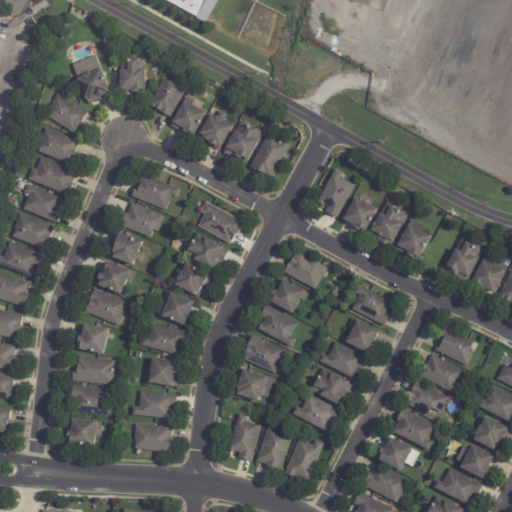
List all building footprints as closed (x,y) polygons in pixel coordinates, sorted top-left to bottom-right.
[(164,0),(208,22),(218,0),(164,0)] [(112,51),(103,52),(102,41),(103,41),(102,36),(110,35),(112,51)] [(144,69),(144,89),(137,89),(137,92),(134,92),(134,96),(118,96),(118,70),(120,70),(120,59),(126,59),(126,58),(138,58),(138,69),(144,69)] [(110,95),(98,100),(98,99),(87,103),(76,78),(78,77),(74,70),(97,60),(111,94),(110,95)] [(187,86),(170,117),(148,105),(163,78),(170,82),(173,77),(187,86)] [(88,113),(81,125),(80,124),(79,126),(80,126),(75,134),(49,119),(53,112),(49,109),(58,95),(88,113)] [(205,113),(191,137),(171,126),(173,123),(171,122),(184,100),(205,113)] [(228,116),(224,122),(232,127),(219,151),(208,145),(208,143),(199,138),(200,135),(199,134),(209,114),(215,117),(216,116),(217,117),(220,112),(228,116)] [(255,128),(255,129),(256,127),(265,131),(247,163),(237,158),(236,161),(224,154),(226,148),(225,148),(234,130),(236,131),(241,121),(255,128)] [(78,143),(74,152),(76,152),(71,166),(37,152),(39,146),(38,145),(45,128),(78,142),(78,143)] [(269,135),(282,142),(284,141),(289,144),(289,146),(290,146),(273,178),(263,173),(263,174),(250,168),(268,134),(269,135)] [(75,174),(72,183),(70,190),(68,190),(66,195),(28,180),(32,169),(36,170),(40,158),(76,173),(75,174)] [(337,218),(326,212),(328,208),(317,202),(335,169),(343,173),(340,178),(355,186),(337,218)] [(133,196),(137,186),(139,187),(144,175),(180,191),(177,198),(172,195),(165,212),(132,197),(133,196)] [(60,200),(56,210),(61,212),(56,224),(22,210),(29,194),(24,192),(27,185),(61,199),(60,200)] [(360,200),(378,210),(365,234),(354,228),(355,225),(344,219),(355,198),(360,200)] [(390,248),(378,241),(379,239),(369,234),(386,202),(406,213),(405,214),(407,216),(390,248)] [(123,217),(125,213),(127,214),(132,203),(165,217),(159,232),(153,230),(150,238),(120,225),(123,217)] [(239,231),(237,235),(234,234),(229,244),(198,227),(205,214),(201,212),(206,203),(242,222),(238,229),(240,229),(239,231)] [(52,228),(48,237),(50,238),(45,251),(12,237),(15,229),(14,228),(20,214),(52,227),(52,228)] [(409,225),(432,236),(419,260),(397,249),(409,225)] [(119,233),(143,243),(138,253),(145,256),(142,263),(136,260),(133,267),(108,256),(119,232),(119,233)] [(228,252),(222,263),(220,262),(215,271),(182,254),(191,239),(193,240),(197,233),(228,251),(228,252)] [(483,250),(465,283),(454,277),(455,275),(444,268),(455,248),(460,251),(465,241),(476,247),(476,246),(481,248),(480,249),(483,250)] [(42,257),(38,267),(34,265),(31,271),(32,271),(30,277),(0,265),(0,256),(4,258),(10,243),(43,256),(42,257)] [(285,271),(296,251),(328,269),(323,277),(322,276),(314,291),(283,274),(285,271)] [(496,261),(508,267),(505,272),(504,272),(493,293),(482,287),(481,290),(475,287),(476,284),(471,282),(482,260),(494,266),(496,261)] [(102,273),(104,273),(109,262),(138,274),(135,280),(128,278),(122,294),(100,286),(102,280),(99,279),(102,273)] [(211,277),(206,288),(204,287),(198,298),(174,285),(177,280),(175,279),(179,271),(181,272),(186,263),(212,276),(211,277)] [(511,304),(498,297),(511,270),(511,304)] [(29,285),(26,294),(28,294),(25,306),(0,298),(0,274),(29,284),(29,285)] [(275,290),(275,289),(278,291),(284,279),(311,294),(307,301),(302,298),(293,314),(271,302),(274,297),(272,296),(275,290)] [(391,304),(388,308),(385,313),(390,315),(384,326),(352,310),(359,296),(354,293),(359,284),(371,290),(370,291),(391,302),(391,304)] [(91,301),(91,300),(90,300),(95,290),(127,304),(122,317),(123,318),(119,327),(86,313),(91,301)] [(193,303),(188,314),(191,314),(188,321),(185,320),(182,325),(160,317),(170,293),(193,302),(193,303)] [(260,327),(264,319),(260,317),(267,306),(299,324),(291,338),(296,341),(291,349),(258,330),(260,327)] [(0,311),(21,315),(17,339),(0,336),(0,311)] [(378,332),(372,343),(375,344),(372,351),(369,349),(366,354),(344,343),(356,320),(378,331),(378,332)] [(188,334),(185,345),(181,344),(178,356),(141,345),(143,338),(149,339),(153,323),(188,333),(188,334)] [(108,333),(104,355),(76,349),(78,336),(82,337),(84,325),(109,330),(108,333)] [(326,331),(329,326),(334,329),(332,334),(326,331)] [(473,343),(470,350),(474,352),(467,368),(434,351),(440,340),(438,339),(443,328),(473,343)] [(284,352),(278,365),(279,365),(274,375),(241,360),(247,347),(246,346),(251,337),(284,352)] [(367,360),(362,370),(358,368),(355,373),(356,373),(353,380),(319,362),(323,355),(328,357),(336,343),(368,359),(367,360)] [(15,347),(13,357),(14,357),(14,364),(13,364),(12,370),(0,368),(0,344),(15,346),(15,347)] [(464,372),(458,385),(462,387),(457,396),(420,377),(423,371),(421,371),(424,364),(427,366),(432,355),(464,372)] [(114,371),(112,386),(72,382),(73,366),(77,367),(77,364),(78,357),(116,361),(115,369),(114,369),(114,371)] [(178,375),(176,388),(144,383),(146,368),(149,368),(151,358),(180,363),(178,375)] [(511,388),(496,380),(504,365),(511,369),(511,388)] [(354,387),(348,399),(345,398),(340,408),(319,397),(320,396),(309,390),(312,383),(313,384),(317,376),(318,377),(322,369),(355,386),(354,387)] [(238,392),(239,390),(237,390),(240,383),(239,382),(244,370),(275,382),(268,399),(260,396),(258,403),(237,395),(238,392)] [(13,377),(10,401),(0,399),(0,374),(13,376),(13,377)] [(448,398),(441,413),(431,408),(427,416),(405,405),(411,392),(410,392),(415,382),(448,398)] [(286,383),(292,386),(290,391),(283,388),(286,383)] [(73,410),(73,408),(74,408),(75,401),(69,400),(71,386),(108,390),(107,407),(112,407),(111,416),(73,412),(73,410)] [(511,418),(509,424),(476,406),(479,398),(485,401),(492,387),(511,396),(511,418)] [(177,397),(175,408),(170,407),(169,413),(170,413),(169,420),(132,416),(133,407),(138,408),(140,391),(177,396),(177,397)] [(341,412),(335,423),(331,421),(328,426),(329,426),(325,433),(292,415),(296,407),(301,410),(308,395),(341,412)] [(299,396),(304,399),(302,404),(296,401),(299,396)] [(9,410),(8,419),(7,419),(5,433),(0,432),(0,407),(9,409),(9,410)] [(435,426),(428,441),(432,443),(428,451),(393,434),(399,423),(396,421),(402,410),(435,426)] [(250,462),(238,459),(240,454),(228,451),(238,414),(247,417),(245,422),(261,427),(251,462),(250,462)] [(511,432),(505,443),(503,442),(498,453),(473,441),(476,435),(475,435),(479,426),(481,427),(485,418),(511,431),(511,432)] [(66,436),(68,419),(102,423),(100,438),(94,437),(93,448),(68,445),(68,439),(66,439),(66,436)] [(172,430),(171,440),(173,440),(172,454),(133,450),(136,425),(172,429),(172,430)] [(268,469),(266,468),(267,466),(256,462),(268,428),(283,433),(281,438),(289,441),(279,471),(273,469),(272,470),(268,469)] [(411,449),(399,472),(378,461),(382,453),(379,452),(381,447),(384,449),(389,438),(411,449)] [(307,480),(298,476),(296,479),(284,474),(298,440),(313,446),(315,441),(323,444),(308,480),(307,480)] [(493,458),(488,469),(490,470),(487,476),(484,475),(482,480),(460,468),(472,445),(494,457),(493,458)] [(402,494),(397,505),(363,487),(366,481),(365,481),(369,474),(371,475),(376,465),(408,482),(402,494)] [(483,487),(477,497),(473,495),(467,506),(434,489),(438,481),(443,484),(450,469),(483,486),(483,487)] [(391,511),(355,511),(358,507),(354,505),(359,494),(392,510),(391,511)] [(426,511),(435,496),(465,511),(426,511)]
